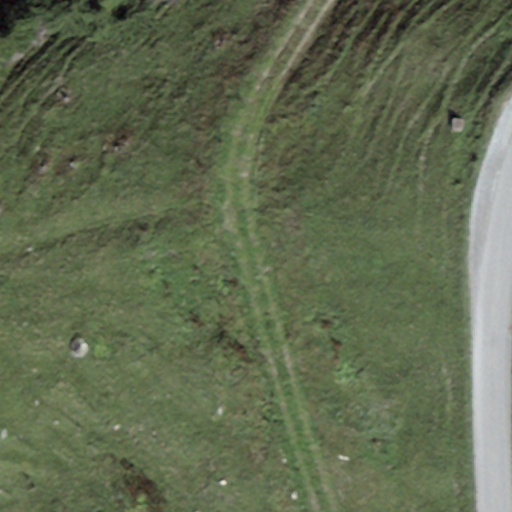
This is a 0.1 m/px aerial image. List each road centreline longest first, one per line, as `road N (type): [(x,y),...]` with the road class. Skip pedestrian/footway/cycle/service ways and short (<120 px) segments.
road 1 (track): [(329,511),(233,209),(241,123),(321,0)]
road 2 (unclassified): [(497,511),(500,317),(511,254)]
